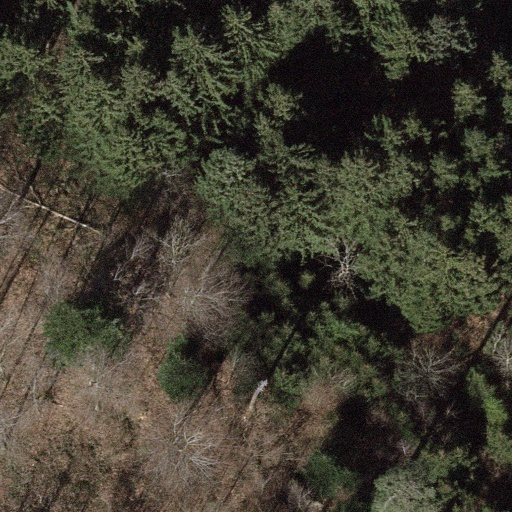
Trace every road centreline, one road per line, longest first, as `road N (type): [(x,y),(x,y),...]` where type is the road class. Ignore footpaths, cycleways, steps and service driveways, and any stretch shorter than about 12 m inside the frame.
road 1 (motorway): [(275,511),(309,218),(345,0)]
road 2 (motorway): [(82,0),(44,221),(13,511)]
